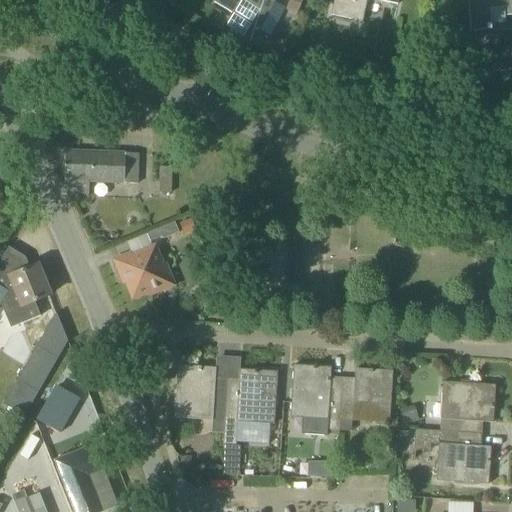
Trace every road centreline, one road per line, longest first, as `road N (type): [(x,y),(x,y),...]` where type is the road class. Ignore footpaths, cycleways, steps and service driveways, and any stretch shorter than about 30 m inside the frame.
road 1 (tertiary): [(511,195),(208,111),(113,67),(13,0)]
road 2 (residential): [(511,354),(105,329)]
road 3 (tertiary): [(105,329),(0,90)]
road 4 (residential): [(356,501),(163,495)]
road 5 (tertiary): [(163,495),(105,329)]
